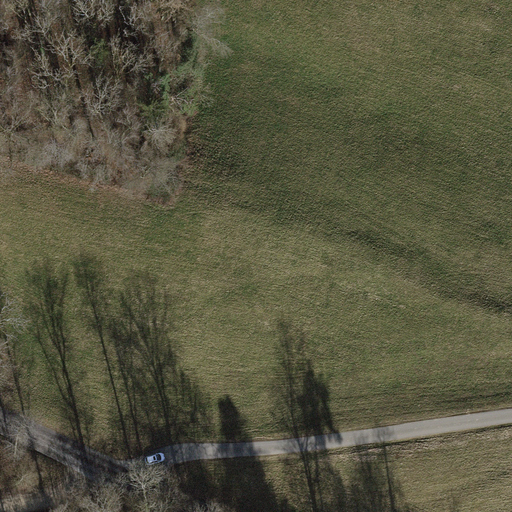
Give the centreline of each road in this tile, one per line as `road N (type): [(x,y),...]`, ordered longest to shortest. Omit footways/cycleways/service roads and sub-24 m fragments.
road 1 (unclassified): [(511,416),(168,456),(136,482)]
road 2 (tertiary): [(136,482),(0,419)]
